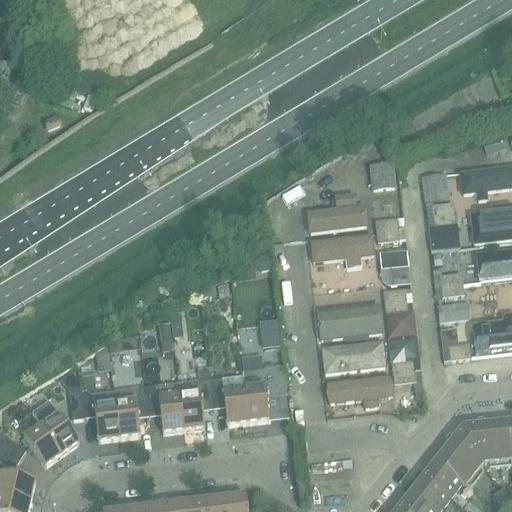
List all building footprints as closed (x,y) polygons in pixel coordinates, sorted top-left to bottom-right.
[(0,65),(0,98),(2,100),(12,69),(0,65)] [(382,166),(381,152),(366,153),(368,167),(382,166)] [(369,169),(372,194),(396,191),(393,166),(369,169)] [(511,175),(457,182),(460,203),(511,197),(511,175)] [(422,183),(426,219),(455,216),(454,207),(445,208),(444,204),(449,203),(446,180),(422,183)] [(367,213),(304,219),(307,245),(369,238),(367,213)] [(456,228),(455,216),(426,219),(428,236),(437,235),(436,230),(456,228)] [(511,216),(468,222),(471,251),(511,246),(511,216)] [(376,226),(377,237),(403,234),(404,234),(403,223),(376,226)] [(404,234),(403,234),(377,237),(378,248),(405,245),(404,234)] [(373,242),(307,250),(310,272),(375,263),(373,242)] [(511,257),(472,262),(475,288),(511,283),(511,257)] [(333,271),(333,287),(385,286),(385,270),(333,271)] [(433,274),(435,293),(463,289),(462,278),(442,280),(441,274),(433,274)] [(511,288),(499,290),(500,301),(511,299),(511,288)] [(464,299),(463,289),(435,293),(436,303),(464,299)] [(383,296),(384,305),(412,302),(411,294),(383,296)] [(413,315),(412,302),(384,305),(386,318),(413,315)] [(437,311),(439,325),(470,322),(469,307),(437,311)] [(381,312),(315,320),(318,351),(385,343),(381,312)] [(511,328),(471,334),(474,362),(511,358),(511,328)] [(457,333),(440,335),(442,345),(444,366),(450,365),(472,363),(470,348),(459,350),(457,333)] [(386,348),(319,356),(322,386),(389,378),(386,348)] [(275,351),(255,352),(256,367),(276,365),(275,351)] [(414,365),(392,367),(393,379),(415,376),(414,365)] [(242,376),(244,392),(248,427),(269,425),(266,401),(287,399),(284,371),(242,376)] [(415,376),(393,379),(394,389),(416,386),(415,376)] [(222,382),(210,384),(213,407),(224,406),(227,430),(248,427),(244,392),(223,394),(222,382)] [(389,382),(323,390),(325,414),(391,405),(389,382)] [(200,397),(179,399),(184,435),(205,433),(202,409),(213,407),(210,384),(198,385),(200,397)] [(178,388),(146,391),(149,415),(160,414),(163,438),(184,435),(178,388)] [(146,391),(113,395),(119,443),(140,440),(137,417),(149,415),(146,391)] [(72,424),(84,423),(81,399),(81,395),(69,397),(72,424)] [(81,399),(84,423),(95,422),(98,445),(119,443),(113,395),(81,399)] [(58,418),(41,430),(61,460),(79,447),(58,418)] [(477,429),(463,431),(483,468),(511,465),(511,461),(510,461),(506,426),(485,429),(485,433),(478,434),(477,429)] [(61,460),(41,430),(24,442),(44,472),(61,460)] [(449,448),(436,465),(463,486),(462,487),(466,490),(483,468),(463,431),(454,442),(458,445),(453,451),(449,448)] [(26,455),(0,438),(0,452),(20,465),(26,455)] [(20,465),(0,452),(0,466),(13,475),(20,465)] [(436,465),(423,481),(450,502),(462,487),(463,486),(436,465)] [(0,499),(30,506),(35,485),(0,477),(0,499)] [(423,481),(410,497),(429,511),(442,511),(450,502),(423,481)] [(494,498),(499,507),(508,502),(503,493),(494,498)] [(429,511),(410,497),(398,511),(429,511)] [(29,511),(30,506),(0,499),(0,511),(29,511)] [(247,511),(245,499),(225,502),(225,511),(247,511)] [(225,511),(225,502),(204,504),(205,511),(225,511)] [(511,508),(508,502),(499,507),(501,511),(510,511),(511,511),(511,508)]
